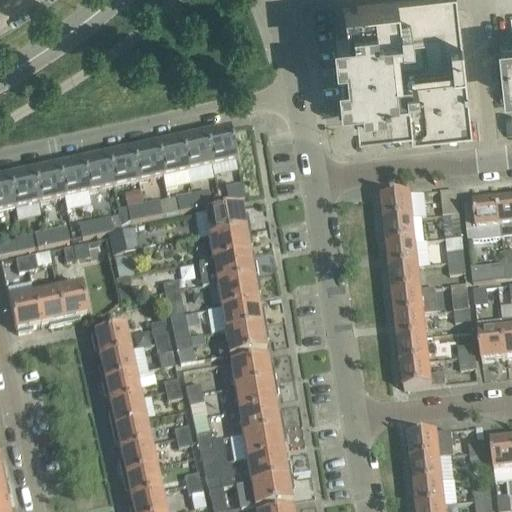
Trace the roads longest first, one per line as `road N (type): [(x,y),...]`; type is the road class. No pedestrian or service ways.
road 1 (residential): [(0,167),(298,103)]
road 2 (residential): [(355,417),(315,183)]
road 3 (residential): [(315,183),(511,160)]
road 4 (residential): [(38,511),(0,339)]
road 5 (residential): [(355,417),(511,400)]
road 6 (tertiary): [(0,81),(116,0)]
